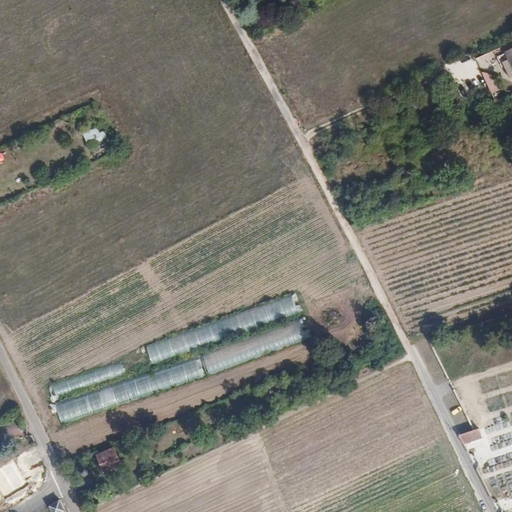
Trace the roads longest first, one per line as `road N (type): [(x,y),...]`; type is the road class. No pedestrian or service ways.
road 1 (unclassified): [(223,0),(493,511)]
road 2 (track): [(348,228),(511,174)]
road 3 (unclassified): [(62,488),(0,356)]
